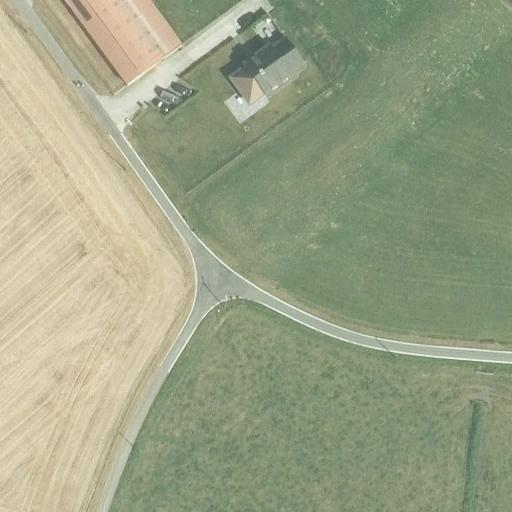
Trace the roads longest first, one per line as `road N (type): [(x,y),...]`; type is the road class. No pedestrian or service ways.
road 1 (unclassified): [(214,280),(16,0)]
road 2 (unclassified): [(511,358),(341,334),(214,280)]
road 3 (unclassified): [(101,511),(154,384),(214,280)]
